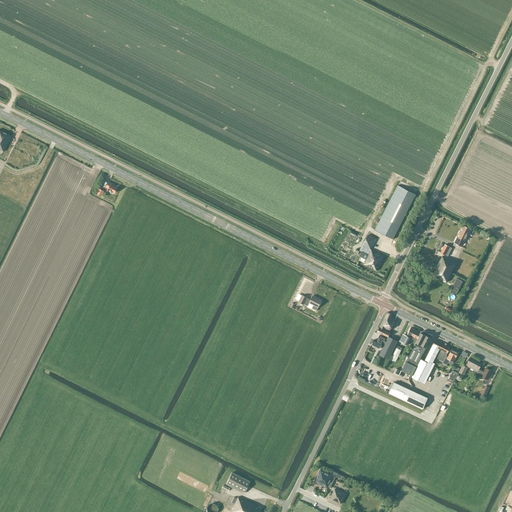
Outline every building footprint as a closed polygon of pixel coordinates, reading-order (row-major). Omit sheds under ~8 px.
[(3,151),(4,151),(12,136),(0,129),(0,149),(0,150),(3,151)] [(112,185),(112,184),(108,182),(105,187),(108,188),(107,190),(110,192),(111,193),(113,193),(113,192),(114,193),(117,188),(112,185)] [(398,185),(375,230),(393,239),(416,194),(398,185)] [(471,229),(463,225),(461,228),(463,229),(462,232),(460,231),(458,234),(460,235),(459,238),(457,237),(455,240),(463,244),(471,229)] [(368,234),(360,251),(368,255),(364,264),(377,271),(384,256),(370,250),(370,249),(372,246),(373,246),(376,239),(368,234)] [(448,256),(452,248),(445,244),(440,252),(448,256)] [(453,262),(453,261),(442,256),(432,275),(447,282),(456,264),(453,262)] [(302,295),(299,302),(304,305),(304,304),(308,306),(307,307),(312,309),(312,308),(316,311),(322,300),(313,296),(311,300),(310,300),(307,298),(308,298),(302,295)] [(388,359),(397,341),(389,337),(390,332),(389,332),(390,329),(395,320),(393,318),(394,316),(387,312),(378,332),(388,337),(379,355),(388,359)] [(410,338),(416,341),(420,332),(411,328),(407,335),(403,343),(407,345),(410,338)] [(406,362),(402,370),(412,376),(416,367),(426,348),(431,338),(420,333),(406,362)] [(382,342),(384,343),(386,338),(380,335),(377,340),(376,341),(374,340),(371,345),(379,349),(382,342)] [(435,358),(443,361),(446,356),(450,348),(435,340),(433,344),(424,361),(421,359),(412,377),(425,383),(434,366),(432,365),(435,358)] [(400,351),(400,352),(401,350),(396,348),(392,357),(396,359),(400,351)] [(448,357),(446,356),(443,361),(442,363),(447,365),(450,360),(453,362),(458,353),(452,349),(448,357)] [(468,367),(478,372),(479,369),(482,364),(470,358),(465,366),(463,365),(462,365),(459,372),(464,375),(468,367)] [(479,369),(478,372),(477,374),(482,376),(481,377),(488,380),(491,376),(490,375),(492,371),(486,368),(484,371),(479,369)] [(389,394),(403,400),(423,410),(428,399),(394,383),(389,394)] [(321,469),(314,482),(327,488),(328,486),(330,488),(334,479),(336,477),(332,475),(321,469)] [(232,472),(226,484),(244,493),(250,481),(232,472)] [(335,489),(330,498),(341,504),(346,494),(335,489)] [(233,509),(231,511),(259,511),(261,508),(238,496),(237,498),(234,497),(231,502),(234,503),(232,508),(233,509)] [(218,507),(217,506),(217,505),(216,504),(215,504),(214,503),(213,503),(212,503),(211,503),(210,504),(209,504),(208,505),(208,506),(207,506),(207,507),(207,508),(207,509),(207,510),(207,511),(208,511),(207,511),(216,511),(217,511),(218,511),(218,510),(218,509),(218,508),(218,507)]
